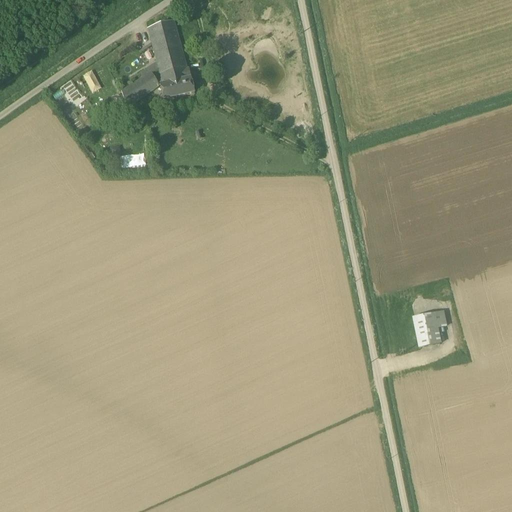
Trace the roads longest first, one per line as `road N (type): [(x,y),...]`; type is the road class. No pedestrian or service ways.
road 1 (unclassified): [(300,0),(404,511)]
road 2 (unclassified): [(0,117),(168,0)]
